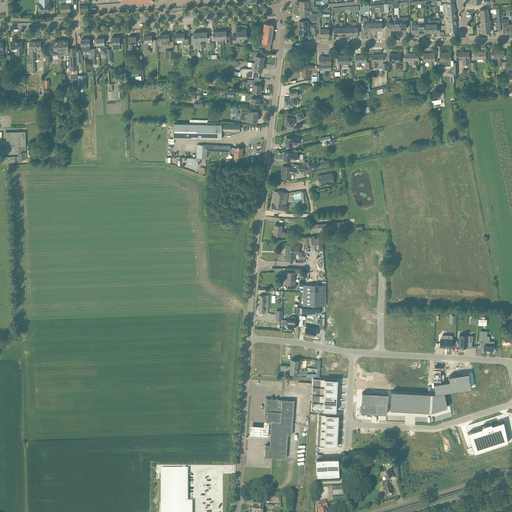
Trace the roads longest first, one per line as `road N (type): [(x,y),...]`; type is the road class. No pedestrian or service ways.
road 1 (tertiary): [(248,338),(281,45)]
road 2 (tertiary): [(0,27),(275,6)]
road 3 (residential): [(466,41),(281,45)]
road 4 (tertiary): [(236,511),(248,338)]
road 5 (residential): [(511,405),(435,429),(347,424)]
road 6 (residential): [(379,353),(508,361),(511,377)]
